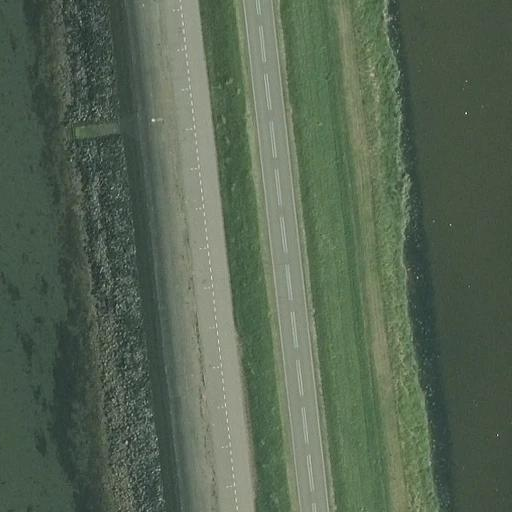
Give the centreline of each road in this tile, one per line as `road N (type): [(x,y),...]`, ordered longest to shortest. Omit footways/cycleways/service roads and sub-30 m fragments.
road 1 (trunk): [(311,511),(257,0)]
road 2 (unclassified): [(239,511),(186,0)]
